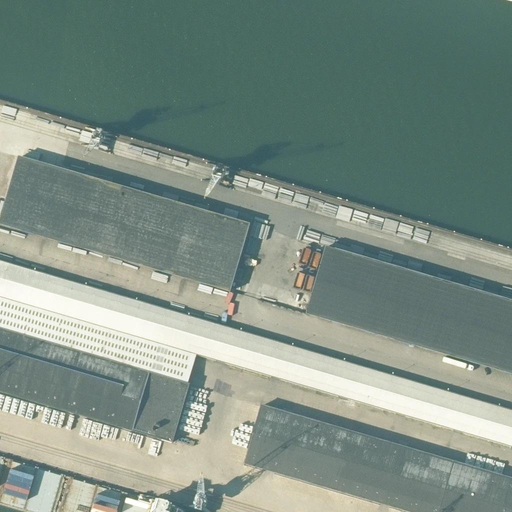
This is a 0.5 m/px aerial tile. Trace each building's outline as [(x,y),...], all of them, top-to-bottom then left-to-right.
[(19,158),(0,222),(0,225),(230,293),(250,225),(19,158)] [(511,301),(327,248),(307,315),(511,375),(511,301)] [(0,261),(0,298),(196,356),(206,322),(0,261)] [(511,411),(206,322),(196,356),(511,448),(511,411)] [(189,386),(188,385),(0,330),(0,392),(172,443),(189,386)] [(330,409),(297,400),(294,409),(307,412),(308,408),(318,411),(317,415),(328,418),(330,409)] [(511,511),(511,479),(454,463),(262,407),(245,464),(409,511),(511,511)]
